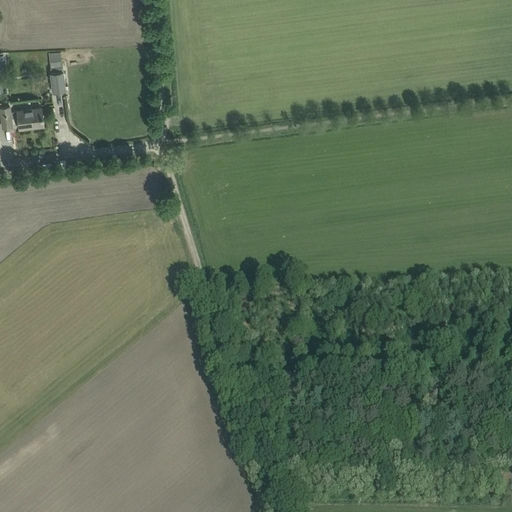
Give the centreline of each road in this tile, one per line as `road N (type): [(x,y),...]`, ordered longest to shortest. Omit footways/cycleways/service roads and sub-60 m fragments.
road 1 (track): [(154,144),(273,511)]
road 2 (unclassified): [(0,164),(154,144),(163,128),(153,0)]
road 3 (track): [(511,374),(228,369)]
